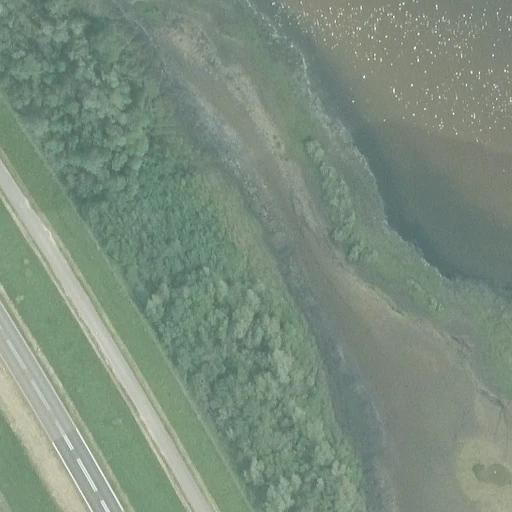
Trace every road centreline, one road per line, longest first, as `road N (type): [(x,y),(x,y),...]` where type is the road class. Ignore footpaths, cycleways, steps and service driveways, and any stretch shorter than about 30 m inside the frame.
road 1 (unclassified): [(198,511),(0,186)]
road 2 (primary): [(102,511),(0,339)]
